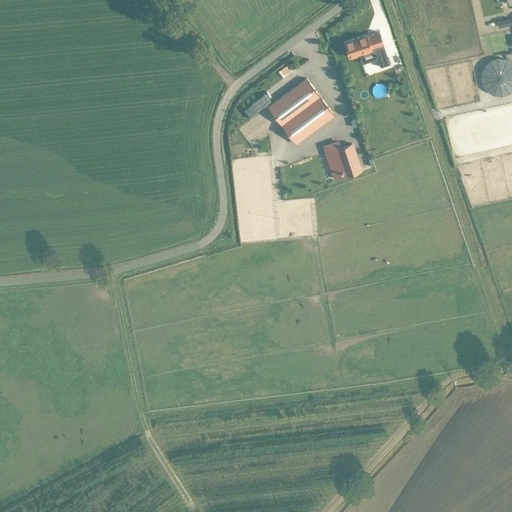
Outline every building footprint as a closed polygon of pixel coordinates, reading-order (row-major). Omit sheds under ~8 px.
[(366,34),(344,42),(349,56),(359,53),(377,47),(377,45),(383,43),(380,31),(367,36),(366,34)] [(511,53),(480,62),(489,96),(511,89),(511,53)] [(387,57),(379,60),(381,65),(380,66),(380,67),(386,64),(386,63),(389,62),(389,63),(390,63),(388,57),(387,57)] [(306,78),(268,106),(294,142),(332,113),(306,78)] [(379,129),(376,121),(405,112),(399,94),(368,103),(370,108),(361,111),(368,133),(379,129)] [(329,143),(321,146),(324,153),(331,150),(329,143)] [(341,147),(333,149),(342,176),(361,169),(352,143),(341,147)] [(385,152),(372,157),(374,164),(388,159),(385,152)]
